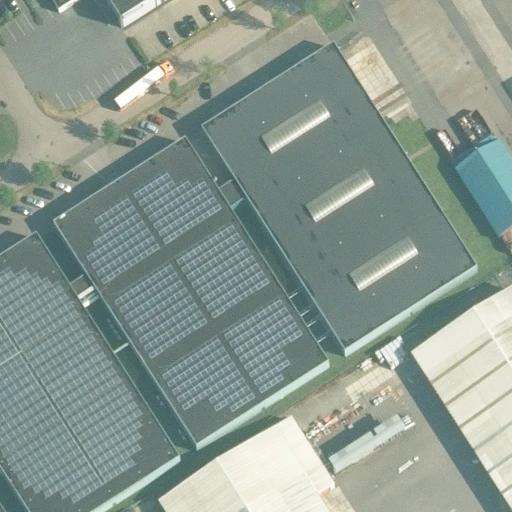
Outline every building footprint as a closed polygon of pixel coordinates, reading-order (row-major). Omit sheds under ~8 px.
[(50,0),(58,13),(78,0),(102,0),(120,27),(163,0),(50,0)] [(238,208),(246,202),(344,356),(477,272),(333,48),(201,133),(234,184),(226,189),(238,208)] [(185,143),(53,228),(86,279),(77,284),(89,303),(98,298),(196,452),(328,367),(229,213),(238,208),(226,189),(218,194),(185,143)] [(36,238),(0,261),(0,473),(24,511),(101,511),(179,462),(81,308),(89,303),(77,284),(69,290),(36,238)] [(511,293),(431,346),(511,473),(511,293)] [(396,413),(319,454),(329,473),(406,432),(396,413)] [(325,511),(303,477),(320,466),(291,421),(175,495),(185,511),(325,511)]
